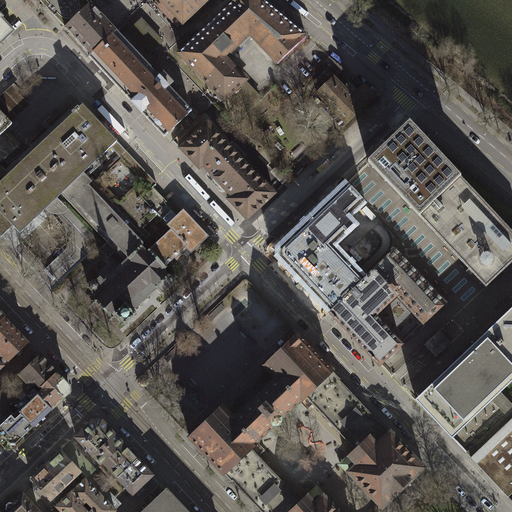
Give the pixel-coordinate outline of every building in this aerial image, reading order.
[(39,0),(65,28),(90,4),(86,0),(39,0)] [(160,0),(183,24),(207,0),(160,0)] [(224,100),(225,99),(244,81),(247,80),(226,56),(250,34),(276,63),(306,36),(261,0),(237,0),(179,52),(224,100)] [(90,4),(65,28),(86,49),(91,55),(116,31),(112,26),(90,4)] [(4,18),(0,13),(0,45),(14,32),(2,20),(4,18)] [(166,134),(191,110),(190,109),(174,92),(178,88),(147,56),(163,41),(141,18),(122,36),(120,34),(116,31),(91,55),(94,58),(166,134)] [(348,82),(343,87),(333,77),(317,93),(346,123),(375,96),(364,85),(357,91),(348,82)] [(244,81),(225,99),(233,107),(252,89),(244,81)] [(12,85),(0,96),(0,111),(10,122),(29,104),(12,85)] [(260,98),(252,89),(233,107),(241,115),(260,98)] [(10,122),(0,111),(0,235),(2,237),(13,226),(20,233),(62,194),(61,193),(83,172),(84,173),(98,159),(102,163),(107,159),(103,154),(117,141),(83,105),(79,108),(78,107),(72,113),(69,110),(6,170),(0,164),(0,163),(0,135),(4,132),(12,124),(10,122)] [(208,122),(180,148),(198,167),(202,164),(232,196),(228,199),(246,218),(274,192),(208,122)] [(479,279),(487,287),(511,263),(511,230),(458,173),(417,130),(410,123),(368,162),(416,212),(479,279)] [(18,147),(4,132),(0,135),(0,163),(0,164),(18,147)] [(125,162),(131,156),(126,150),(120,156),(125,162)] [(83,172),(61,193),(62,194),(72,206),(106,242),(110,239),(123,252),(140,237),(142,234),(146,230),(143,226),(156,214),(140,198),(152,186),(157,182),(131,156),(125,162),(142,179),(118,201),(97,180),(94,183),(84,173),(83,172)] [(364,203),(346,183),(291,235),(296,240),(294,243),(290,240),(291,239),(289,237),(278,247),(279,249),(279,255),(277,257),(288,268),(290,266),(290,265),(293,262),(296,265),(290,270),(329,312),(365,277),(335,245),(356,225),(349,217),(364,203)] [(168,203),(152,186),(140,198),(156,214),(168,203)] [(171,230),(190,249),(193,252),(209,236),(182,209),(178,213),(173,207),(160,219),(171,230)] [(190,249),(171,230),(150,251),(145,247),(148,245),(140,237),(123,252),(130,259),(107,282),(103,278),(100,282),(93,281),(90,284),(90,289),(87,292),(98,303),(92,308),(108,325),(114,319),(116,322),(121,317),(128,325),(139,314),(137,312),(159,290),(163,294),(177,280),(177,276),(174,273),(171,273),(170,272),(172,270),(170,267),(178,259),(180,261),(185,256),(184,255),(190,249)] [(445,302),(396,249),(373,269),(365,277),(329,312),(379,365),(401,344),(375,316),(397,294),(424,323),(445,302)] [(505,496),(511,490),(511,305),(413,399),(450,437),(490,400),(504,415),(464,453),(505,496)] [(0,368),(28,342),(5,318),(0,322),(0,368)] [(441,332),(426,345),(438,358),(453,344),(441,332)] [(264,407),(278,421),(299,401),(300,402),(306,396),(333,370),(298,334),(265,365),(270,369),(285,386),(264,407)] [(40,388),(42,386),(56,372),(40,355),(19,375),(30,386),(35,382),(40,388)] [(270,369),(227,410),(243,427),(264,407),(285,386),(270,369)] [(333,370),(306,396),(355,449),(369,436),(377,445),(391,432),(383,423),(381,424),(340,380),(341,379),(333,370)] [(37,394),(52,409),(69,391),(69,385),(56,372),(42,386),(44,388),(37,394)] [(139,379),(139,383),(142,386),(146,386),(149,383),(150,379),(146,376),(142,375),(139,379)] [(33,426),(52,409),(37,394),(33,389),(15,406),(18,410),(33,426)] [(1,392),(0,392),(0,424),(13,413),(7,407),(11,403),(1,392)] [(278,421),(264,407),(243,427),(227,410),(223,406),(190,437),(224,473),(251,448),(257,442),(257,441),(278,421)] [(33,426),(18,410),(14,414),(13,413),(0,424),(0,432),(9,443),(16,443),(33,426)] [(94,420),(76,438),(100,463),(103,461),(123,442),(102,420),(94,420)] [(369,436),(355,449),(340,464),(348,473),(350,472),(382,506),(424,467),(391,432),(377,445),(369,436)] [(123,442),(103,461),(117,476),(137,458),(123,442)] [(70,443),(62,450),(80,470),(87,477),(92,472),(94,470),(70,443)] [(288,511),(301,500),(251,448),(224,473),(232,482),(233,481),(262,511),(288,511)] [(62,450),(32,479),(50,498),(80,470),(62,450)] [(137,458),(117,476),(132,492),(152,474),(137,458)] [(122,503),(92,472),(87,477),(85,479),(115,510),(122,503)] [(112,511),(115,510),(85,479),(71,492),(82,504),(86,500),(92,507),(89,511),(112,511)] [(339,511),(324,496),(325,495),(317,486),(301,500),(288,511),(339,511)] [(187,511),(166,489),(141,511),(187,511)] [(82,504),(71,492),(57,505),(63,511),(89,511),(82,504)] [(38,511),(27,500),(27,497),(25,494),(21,494),(13,502),(8,501),(5,504),(6,508),(3,511),(0,511),(38,511)]
